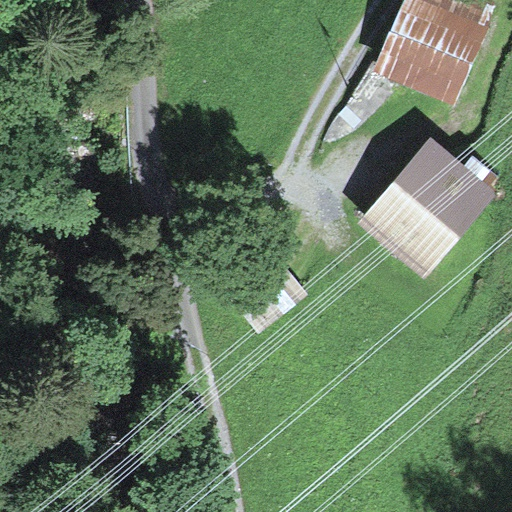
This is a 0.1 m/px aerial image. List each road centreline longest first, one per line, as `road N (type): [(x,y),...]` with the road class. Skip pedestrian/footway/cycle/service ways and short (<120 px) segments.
road 1 (track): [(232,511),(181,296),(175,216)]
road 2 (track): [(175,216),(295,190),(367,153),(405,112)]
road 3 (track): [(137,0),(143,177),(175,216)]
road 4 (track): [(295,190),(311,118),(389,0)]
